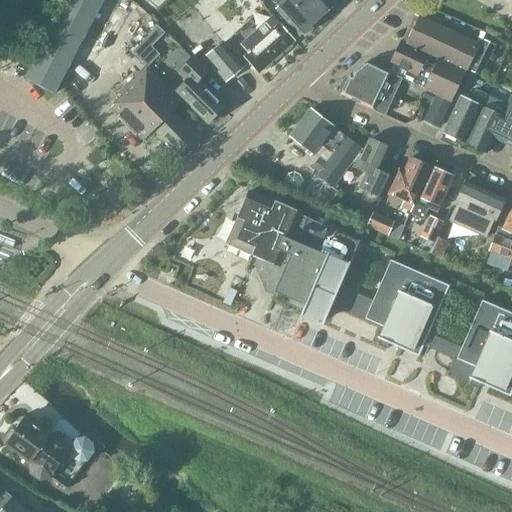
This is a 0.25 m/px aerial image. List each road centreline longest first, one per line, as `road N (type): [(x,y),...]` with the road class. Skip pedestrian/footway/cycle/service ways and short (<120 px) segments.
road 1 (residential): [(511,448),(101,268)]
road 2 (tertiary): [(101,268),(295,82)]
road 3 (residential): [(511,184),(295,82)]
road 4 (tertiary): [(0,377),(101,268)]
